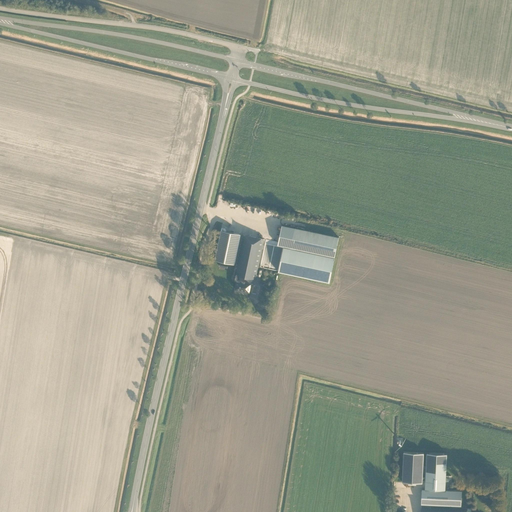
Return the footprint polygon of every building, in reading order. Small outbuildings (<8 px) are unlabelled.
[(329,281),(338,237),(282,225),(279,241),(278,245),(283,246),(278,271),(329,281)] [(236,264),(242,234),(222,230),(216,260),(236,264)] [(261,256),(264,239),(244,235),(237,268),(236,268),(234,274),(235,275),(235,277),(236,278),(235,279),(237,280),(235,288),(250,291),(252,282),(253,282),(255,275),(257,276),(261,256)] [(278,245),(279,241),(266,239),(260,267),(278,271),(283,246),(278,245)] [(256,297),(259,285),(253,283),(250,296),(256,297)] [(422,476),(424,452),(403,451),(402,481),(422,482),(422,479),(425,480),(425,488),(445,489),(447,453),(427,452),(426,476),(422,476)] [(471,511),(472,508),(467,508),(467,506),(424,504),(461,505),(462,490),(422,489),(421,511),(471,511)]
